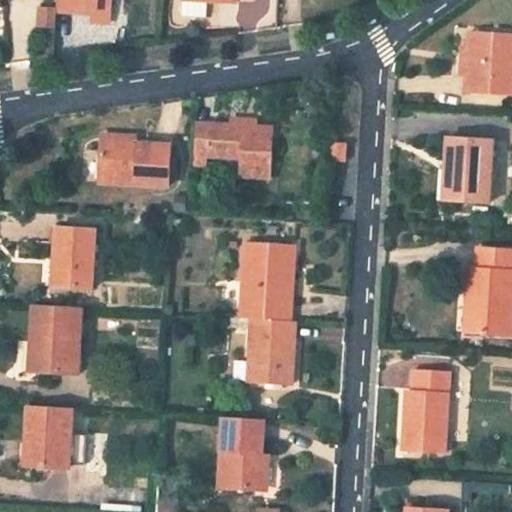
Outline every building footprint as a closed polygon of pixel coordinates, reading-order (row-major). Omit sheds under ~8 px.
[(57,0),(57,10),(96,12),(114,12),(114,0),(57,0)] [(208,0),(223,1),(237,1),(237,0),(182,0),(182,16),(206,18),(207,0),(208,0)] [(56,27),(56,5),(38,5),(38,27),(56,27)] [(96,12),(95,19),(113,20),(114,12),(96,12)] [(511,34),(469,32),(466,93),(511,95),(511,34)] [(270,176),(270,171),(271,154),(273,128),(239,126),(223,125),(194,123),(192,154),(192,155),(239,159),(241,159),(241,171),(241,174),(270,176)] [(449,138),(448,154),(448,171),(448,173),(435,172),(434,201),(486,204),(488,171),(489,154),(490,140),(449,138)] [(100,154),(99,171),(98,182),(168,186),(169,171),(170,154),(170,145),(100,142),(100,154)] [(328,154),(328,160),(345,162),(346,154),(346,144),(329,143),(328,154)] [(95,229),(56,227),(53,288),(92,290),(95,229)] [(244,244),(239,318),(252,319),(289,322),(294,247),(244,244)] [(511,298),(511,250),(474,248),(473,270),(466,270),(462,332),(510,334),(511,298)] [(81,308),(32,305),(30,342),(38,343),(35,372),(78,375),(81,308)] [(289,385),(294,322),(289,322),(252,319),(248,383),(289,385)] [(494,374),(511,375),(511,356),(496,355),(494,374)] [(450,372),(415,370),(412,414),(405,414),(403,451),(445,454),(450,372)] [(32,441),(31,466),(69,468),(73,408),(28,405),(26,441),(32,441)] [(218,487),(223,488),(239,489),(257,490),(259,456),(261,420),(239,418),(223,417),(218,487)] [(268,456),(259,456),(257,490),(266,490),(268,456)]
